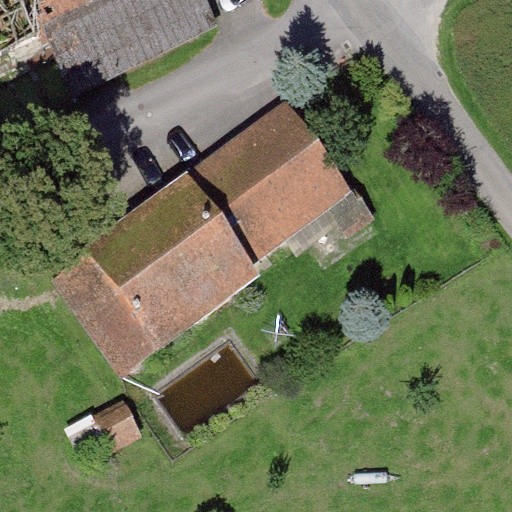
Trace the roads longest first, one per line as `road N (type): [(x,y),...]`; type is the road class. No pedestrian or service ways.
road 1 (track): [(0,170),(177,108),(354,0)]
road 2 (unclassified): [(511,211),(357,0)]
